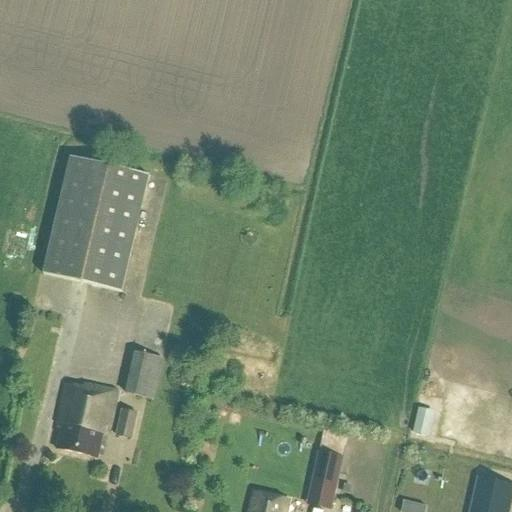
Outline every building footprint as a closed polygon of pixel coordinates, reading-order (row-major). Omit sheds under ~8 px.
[(123,294),(150,178),(72,159),(44,276),(123,294)] [(110,328),(113,343),(132,340),(129,324),(110,328)] [(0,339),(0,397),(17,398),(18,340),(0,339)] [(154,402),(164,361),(136,354),(126,396),(154,402)] [(83,389),(68,386),(57,432),(63,433),(59,450),(96,459),(101,438),(105,439),(107,430),(109,430),(118,394),(84,386),(83,389)] [(133,442),(139,415),(122,411),(116,438),(133,442)] [(308,508),(332,511),(346,438),(322,434),(308,508)] [(505,511),(509,496),(476,489),(474,488),(468,511),(505,511)] [(287,511),(290,501),(255,493),(250,511),(287,511)] [(239,511),(242,503),(212,497),(208,511),(239,511)] [(403,503),(400,511),(412,511),(414,505),(403,503)]
